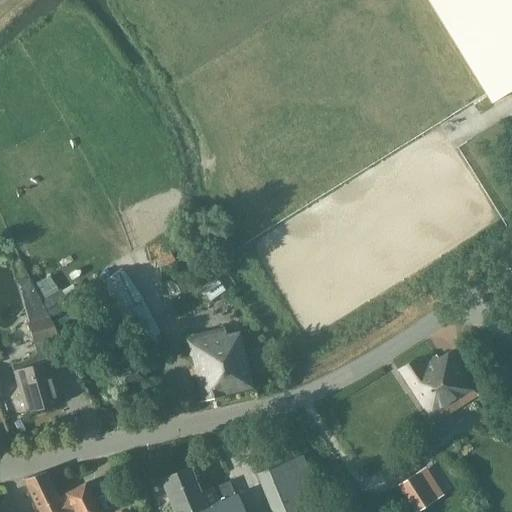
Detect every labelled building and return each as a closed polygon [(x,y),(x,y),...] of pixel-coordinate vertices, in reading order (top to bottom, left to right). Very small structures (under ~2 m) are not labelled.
[(511,0),(422,0),(488,107),(511,92),(511,0)] [(160,249),(175,240),(167,228),(152,237),(160,249)] [(0,271),(0,278),(8,313),(26,309),(17,268),(0,271)] [(35,287),(51,316),(68,306),(52,278),(53,277),(48,269),(43,272),(47,280),(35,287)] [(201,291),(214,281),(205,270),(188,284),(197,295),(201,291)] [(117,272),(98,285),(116,312),(122,310),(141,351),(163,341),(142,298),(124,272),(117,272)] [(214,281),(201,291),(210,302),(224,291),(216,280),(214,281)] [(40,365),(15,372),(27,414),(59,405),(48,367),(65,362),(59,338),(56,338),(49,315),(27,321),(34,345),(40,365)] [(199,402),(254,389),(240,332),(225,336),(224,328),(185,337),(200,401),(199,401),(199,402)] [(432,424),(476,396),(448,353),(437,360),(435,357),(420,367),(416,360),(399,371),(432,424)] [(111,391),(146,384),(141,360),(106,368),(111,391)] [(270,511),(322,511),(300,455),(255,473),(270,511)] [(241,511),(235,496),(233,496),(228,482),(197,495),(185,470),(160,480),(171,506),(173,505),(175,511),(241,511)] [(98,511),(83,482),(63,493),(64,495),(59,498),(45,471),(21,479),(37,511),(98,511)] [(398,485),(415,511),(432,501),(415,474),(398,485)]
